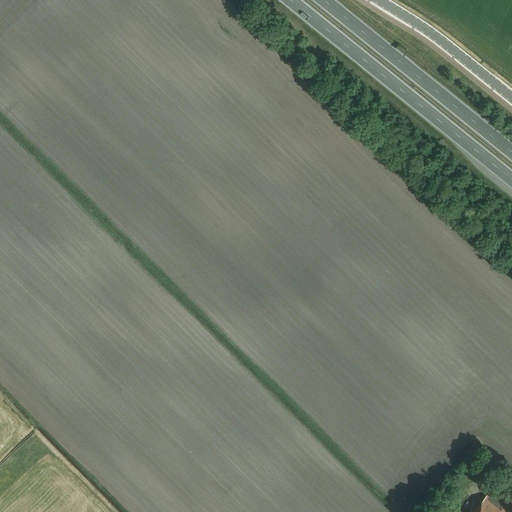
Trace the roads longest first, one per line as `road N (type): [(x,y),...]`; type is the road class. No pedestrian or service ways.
road 1 (trunk): [(291,0),(511,178)]
road 2 (trunk): [(511,152),(323,0)]
road 3 (unclassified): [(511,98),(378,0)]
